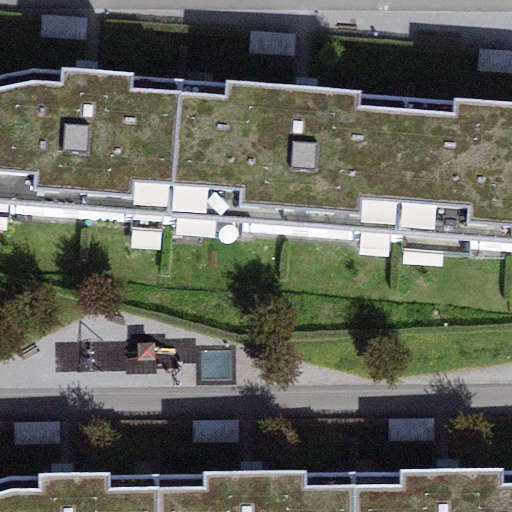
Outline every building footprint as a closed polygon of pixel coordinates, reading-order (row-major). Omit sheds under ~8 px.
[(0,84),(0,192),(11,193),(10,212),(132,221),(134,202),(170,205),(177,104),(156,102),(157,87),(90,82),(31,77),(0,84)] [(361,219),(397,221),(405,121),(383,120),(384,105),(299,98),(178,89),(177,104),(170,205),(244,210),(242,231),(359,239),(361,219)] [(405,121),(397,221),(471,227),(469,248),(511,250),(511,114),(406,107),(405,121)] [(511,511),(511,478),(441,479),(376,480),(376,495),(353,495),(352,511),(511,511)] [(352,511),(353,495),(330,496),(330,481),(245,482),(179,482),(179,497),(156,498),(156,511),(352,511)] [(0,486),(0,511),(156,511),(156,498),(134,498),(134,482),(67,483),(9,483),(0,486)]
